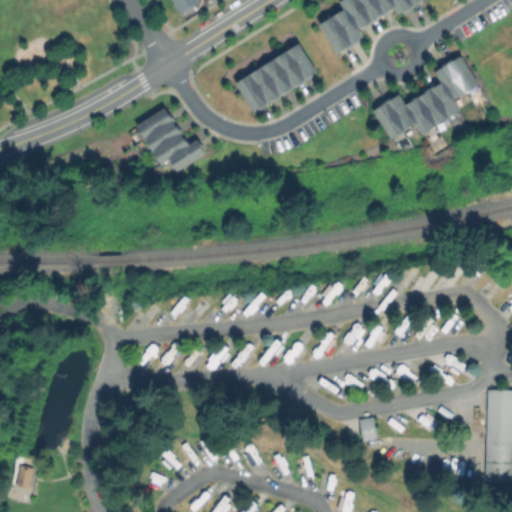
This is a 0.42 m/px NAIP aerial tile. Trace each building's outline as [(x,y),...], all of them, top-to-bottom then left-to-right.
[(191,0),(176,10),(169,0),(191,0)] [(419,0),(398,14),(392,6),(359,28),(365,37),(336,54),(317,23),(342,8),(336,0),(419,0)] [(316,73),(250,115),(231,84),(297,43),(316,73)] [(452,100),(458,109),(419,134),(412,123),(389,139),(370,111),(398,92),(406,104),(440,83),(433,72),(457,56),(476,85),(452,100)] [(166,108),(187,144),(196,139),(204,154),(173,172),(167,161),(158,166),(135,126),(166,108)] [(482,294),(494,280),(499,285),(498,287),(499,288),(493,295),(492,294),(488,299),(482,294)] [(308,356),(309,355),(308,354),(311,350),(312,351),(315,347),(313,346),(318,339),(319,340),(325,332),(330,336),(328,339),(329,340),(326,344),(325,343),(317,355),(318,355),(315,359),(313,358),(313,359),(308,356)] [(235,355),(237,353),(236,351),(241,345),(242,347),(248,340),(246,339),(249,336),(250,336),(251,336),(259,343),(251,353),(248,351),(242,358),(241,356),(239,359),(235,355)] [(255,362),(275,338),(280,341),(260,365),(255,362)] [(279,360),(281,359),(279,357),(283,353),(284,354),(287,350),(286,349),(290,344),(291,345),(293,342),(292,341),(295,338),(296,339),(297,338),(301,341),(300,342),(302,343),(299,347),(298,346),(285,364),(279,360)] [(186,366),(202,346),(195,341),(185,353),(187,355),(186,356),(185,356),(182,359),(183,360),(182,362),(186,366)] [(203,365),(207,360),(205,359),(212,350),(214,351),(220,344),(226,348),(215,360),(217,362),(211,368),(209,367),(208,369),(203,365)] [(152,368),(165,353),(169,357),(156,372),(152,368)] [(511,387),(511,479),(484,479),(484,387),(511,387)] [(373,436),(360,439),(356,416),(369,414),(373,436)] [(13,484),(29,487),(32,467),(17,464),(13,484)]
